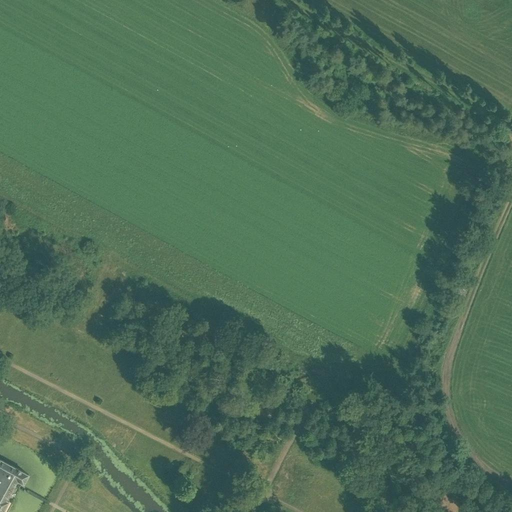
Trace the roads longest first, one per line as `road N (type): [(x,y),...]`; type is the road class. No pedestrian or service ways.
road 1 (track): [(287,0),(511,130)]
road 2 (track): [(257,511),(311,404)]
